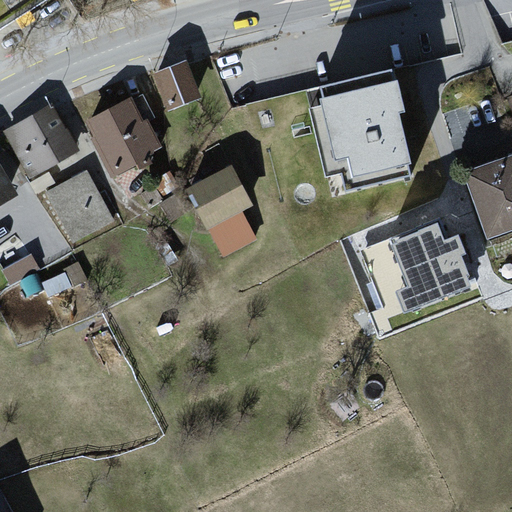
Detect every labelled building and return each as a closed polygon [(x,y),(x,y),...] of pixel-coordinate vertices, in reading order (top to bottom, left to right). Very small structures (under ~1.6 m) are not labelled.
[(0,0),(0,25),(39,0),(0,0)] [(198,93),(186,59),(154,70),(166,105),(198,93)] [(398,106),(386,64),(303,88),(325,167),(340,162),(348,188),(408,171),(390,108),(398,106)] [(164,145),(136,93),(87,120),(115,171),(164,145)] [(79,148),(51,104),(5,133),(33,177),(79,148)] [(511,224),(511,152),(464,169),(487,234),(511,224)] [(0,207),(20,196),(0,161),(0,207)] [(252,203),(229,162),(183,188),(225,261),(261,241),(242,208),(252,203)] [(122,221),(90,166),(47,191),(79,246),(122,221)] [(380,334),(477,299),(454,235),(451,236),(444,216),(365,245),(387,304),(371,310),(380,334)]
